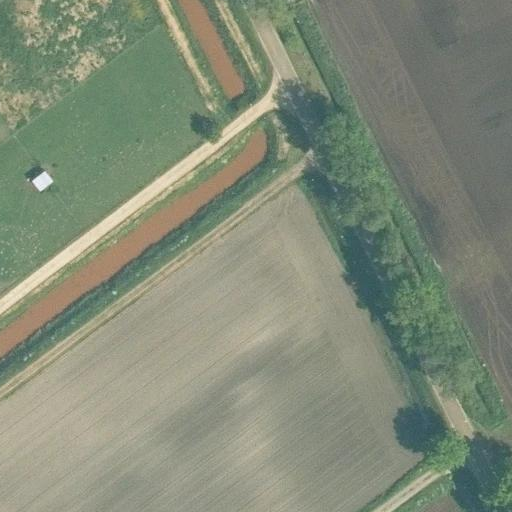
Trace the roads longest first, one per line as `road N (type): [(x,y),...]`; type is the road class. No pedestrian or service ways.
road 1 (unclassified): [(503,511),(249,0)]
road 2 (track): [(324,150),(0,388)]
road 3 (track): [(292,86),(0,303)]
